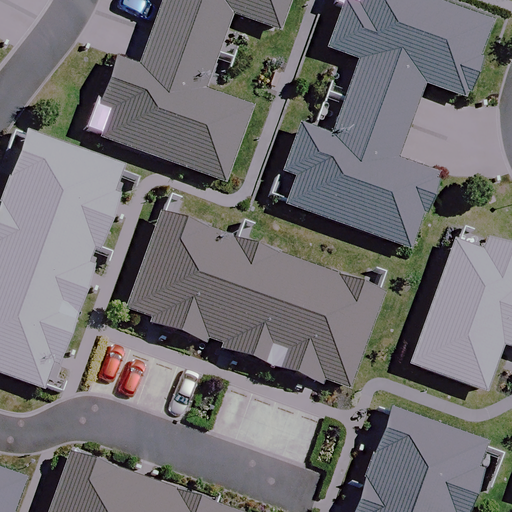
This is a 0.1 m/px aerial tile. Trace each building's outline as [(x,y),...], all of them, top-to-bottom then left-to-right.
[(283,0),(171,0),(144,75),(117,66),(100,114),(113,118),(105,142),(223,184),(250,108),(203,91),(230,18),(271,32),(283,0)] [(490,25),(421,0),(363,0),(362,6),(347,0),(327,54),(360,65),(334,138),(302,127),(286,170),(299,175),(288,207),(408,251),(435,177),(394,162),(422,86),(463,100),(490,25)] [(128,163),(25,126),(0,194),(0,374),(45,391),(128,163)] [(368,293),(162,219),(121,333),(327,407),(368,293)] [(412,370),(423,374),(484,396),(502,347),(511,350),(511,250),(489,242),(485,253),(458,243),(412,370)] [(464,511),(489,446),(400,414),(392,411),(355,511),(464,511)] [(229,511),(73,456),(52,511),(229,511)] [(0,511),(13,511),(26,480),(0,470),(0,511)]
